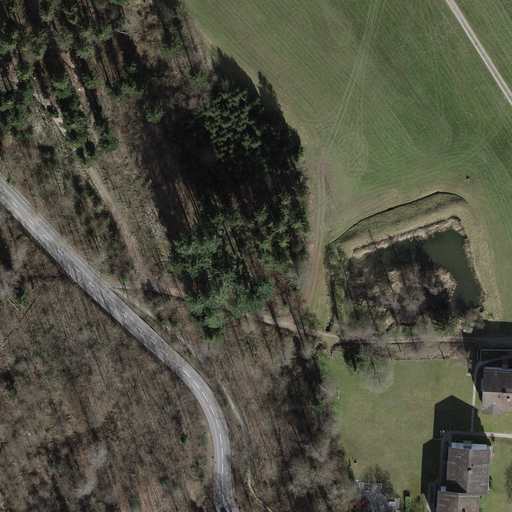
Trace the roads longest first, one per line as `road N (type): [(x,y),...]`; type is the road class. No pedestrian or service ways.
road 1 (track): [(90,282),(160,287),(325,336),(511,341)]
road 2 (tertiary): [(224,511),(216,429),(203,395),(0,187)]
